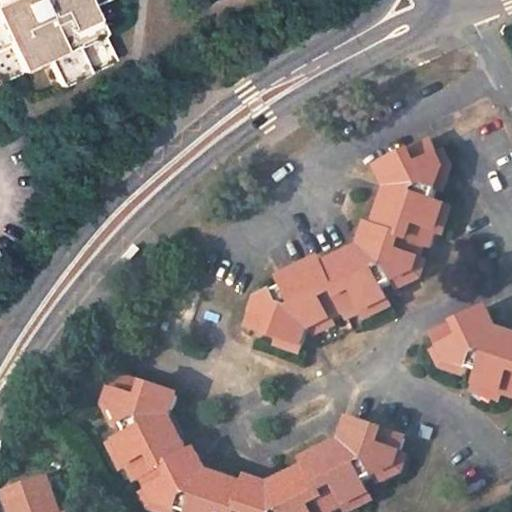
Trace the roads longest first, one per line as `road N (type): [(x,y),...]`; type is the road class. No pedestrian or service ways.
road 1 (tertiary): [(0,406),(69,303),(205,163),(345,71),(422,34),(444,6)]
road 2 (tertiary): [(274,78),(94,223),(31,301),(0,355)]
road 3 (residential): [(444,6),(274,78)]
road 4 (tertiary): [(384,0),(274,78)]
